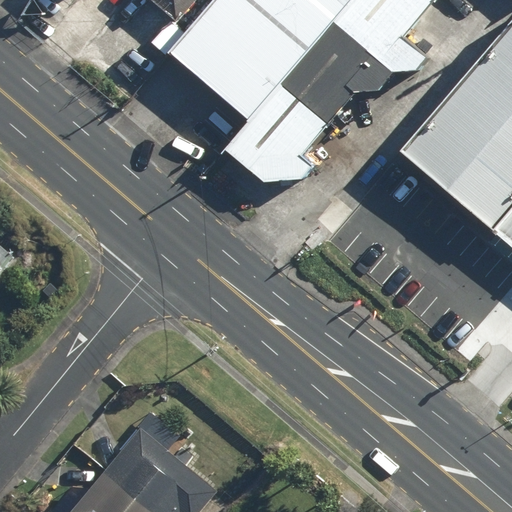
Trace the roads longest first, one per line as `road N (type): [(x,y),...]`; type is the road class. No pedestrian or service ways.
road 1 (primary): [(172,246),(503,511)]
road 2 (residential): [(0,453),(172,246)]
road 3 (unknown): [(348,188),(492,0)]
road 4 (primary): [(0,92),(172,246)]
